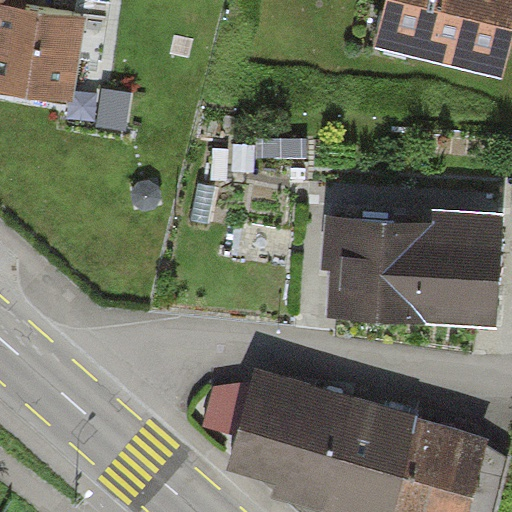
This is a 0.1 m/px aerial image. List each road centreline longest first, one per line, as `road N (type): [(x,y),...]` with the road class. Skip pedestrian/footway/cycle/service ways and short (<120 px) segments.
road 1 (residential): [(79,407),(116,368),(192,343),(511,378)]
road 2 (secondary): [(79,407),(173,489)]
